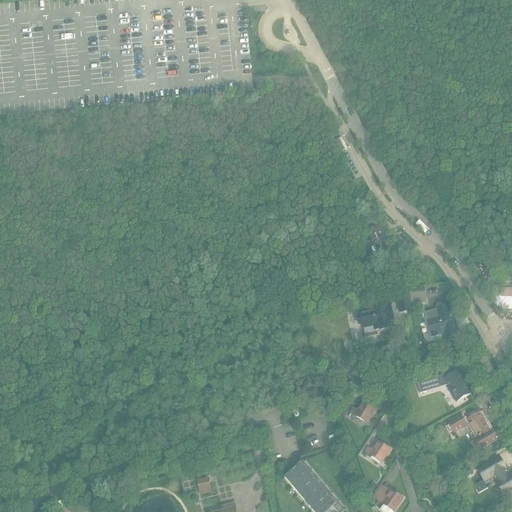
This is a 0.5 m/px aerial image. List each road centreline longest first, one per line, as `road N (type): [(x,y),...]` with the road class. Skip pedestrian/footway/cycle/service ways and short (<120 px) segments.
road 1 (unknown): [(511,169),(411,177),(380,194),(345,218),(340,263),(266,305),(186,330),(130,331),(0,365)]
road 2 (residential): [(29,511),(56,486),(377,380)]
road 3 (tertiary): [(500,329),(447,247),(390,189),(320,58)]
road 4 (track): [(192,298),(430,246)]
road 5 (track): [(192,298),(156,330),(57,457)]
road 6 (unclassified): [(377,380),(418,510)]
road 7 (residential): [(377,380),(506,339)]
